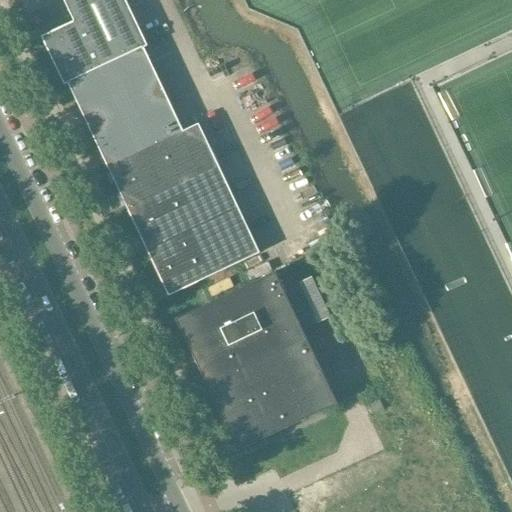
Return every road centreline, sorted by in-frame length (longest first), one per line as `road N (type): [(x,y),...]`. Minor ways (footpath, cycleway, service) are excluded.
road 1 (secondary): [(180,511),(0,129)]
road 2 (secondary): [(0,200),(147,511)]
